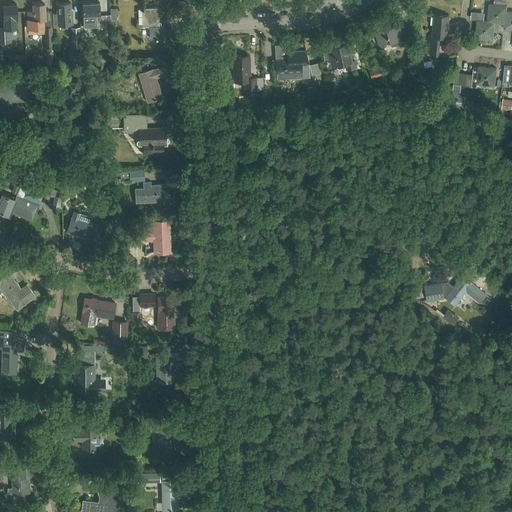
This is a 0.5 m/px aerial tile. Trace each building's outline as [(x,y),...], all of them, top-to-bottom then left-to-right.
[(69,2),(57,3),(58,13),(53,13),(54,24),(73,24),(73,12),(69,12),(69,2)] [(101,15),(100,2),(83,3),(84,25),(97,25),(97,31),(107,31),(106,15),(101,15)] [(17,27),(17,17),(16,3),(3,4),(4,18),(5,18),(6,42),(11,41),(10,27),(17,27)] [(42,27),(44,27),(45,50),(47,50),(48,57),(48,59),(54,59),(53,49),(52,27),(45,27),(45,19),(46,19),(45,3),(33,4),(34,11),(27,11),(28,28),(42,27)] [(506,24),(507,12),(508,6),(489,4),(487,22),(495,23),(505,24),(506,24)] [(158,25),(158,7),(141,7),(141,26),(149,26),(150,38),(163,37),(163,25),(158,25)] [(446,37),(448,16),(433,14),(431,35),(429,35),(427,53),(437,54),(439,36),(446,37)] [(493,40),(495,23),(487,22),(478,20),(476,38),(493,40)] [(403,38),(399,24),(375,32),(379,45),(390,42),(392,46),(398,44),(396,40),(403,38)] [(72,48),(81,47),(80,27),(71,27),(72,48)] [(344,66),(343,64),(346,64),(347,70),(356,68),(355,61),(352,61),(348,44),(330,48),(331,50),(322,52),(323,59),(330,58),(332,66),(337,65),(337,67),(339,68),(343,67),(344,66)] [(277,60),(278,74),(278,80),(296,79),(296,73),(303,72),(303,73),(310,73),(310,65),(307,65),(307,59),(306,59),(305,51),(287,52),(288,59),(277,60)] [(25,54),(18,54),(18,64),(26,64),(25,54)] [(250,77),(249,54),(233,55),(234,81),(245,80),(245,90),(256,90),(256,77),(250,77)] [(511,66),(505,65),(503,82),(511,83),(511,66)] [(495,86),(497,68),(479,66),(477,84),(495,86)] [(371,78),(382,74),(379,67),(369,70),(371,78)] [(165,74),(163,68),(153,71),(152,68),(138,73),(148,101),(162,96),(155,77),(165,74)] [(0,100),(33,99),(33,95),(37,94),(41,92),(43,88),(43,84),(40,80),(38,79),(35,78),(32,78),(0,78),(0,100)] [(459,97),(460,86),(453,85),(451,102),(463,103),(464,97),(459,97)] [(307,88),(308,99),(316,99),(315,87),(307,88)] [(511,95),(503,94),(503,99),(502,104),(511,105),(511,95)] [(168,138),(167,138),(166,127),(147,128),(147,114),(124,115),(125,132),(139,132),(139,139),(138,139),(138,140),(137,140),(137,141),(137,142),(138,142),(138,143),(139,144),(143,144),(143,154),(164,154),(164,143),(167,143),(168,143),(168,142),(169,142),(169,141),(169,140),(169,139),(168,138)] [(102,116),(103,128),(120,128),(120,116),(102,116)] [(5,177),(11,179),(15,168),(9,165),(5,177)] [(121,181),(130,180),(131,182),(145,181),(145,169),(130,170),(130,171),(112,172),(113,176),(121,176),(121,181)] [(55,196),(57,181),(48,180),(45,195),(55,196)] [(137,202),(161,201),(161,205),(165,208),(172,208),(174,205),(174,197),(170,194),(169,194),(168,184),(151,185),(151,182),(144,182),(144,188),(136,189),(137,202)] [(17,193),(19,186),(14,183),(11,191),(17,193)] [(25,195),(24,195),(26,188),(20,185),(17,193),(14,198),(15,199),(9,211),(10,211),(9,214),(10,210),(32,219),(38,204),(42,205),(42,204),(41,203),(41,202),(40,200),(39,199),(38,198),(37,197),(36,196),(34,196),(33,195),(32,195),(31,195),(29,195),(28,195),(27,195),(25,195)] [(100,199),(105,199),(107,199),(108,190),(101,189),(100,199)] [(105,202),(102,217),(115,220),(113,210),(112,194),(112,191),(110,191),(110,202),(105,202)] [(14,198),(1,193),(0,196),(0,210),(9,214),(10,211),(9,211),(15,199),(14,198)] [(72,217),(70,224),(67,231),(94,240),(97,230),(103,232),(106,222),(100,220),(99,225),(79,219),(81,214),(75,212),(73,217),(72,217)] [(141,228),(139,238),(146,240),(147,236),(154,236),(155,252),(171,252),(170,221),(153,221),(153,230),(148,230),(148,229),(141,228)] [(136,264),(146,264),(147,246),(137,245),(136,264)] [(0,285),(17,309),(35,295),(27,284),(21,288),(13,277),(15,276),(11,271),(12,270),(7,264),(0,269),(0,285)] [(448,281),(441,283),(440,282),(424,284),(426,300),(444,298),(444,297),(445,297),(454,304),(459,298),(463,301),(465,301),(470,295),(479,301),(485,294),(462,275),(453,286),(448,281)] [(140,305),(154,305),(153,293),(140,294),(140,305)] [(158,328),(174,328),(173,296),(157,297),(158,328)] [(85,298),(83,315),(81,324),(95,326),(97,315),(113,318),(115,303),(85,298)] [(112,343),(128,343),(129,321),(113,321),(112,343)] [(0,349),(3,349),(2,373),(16,373),(17,351),(24,352),(24,338),(20,338),(20,332),(0,331),(0,349)] [(135,346),(135,353),(138,353),(139,359),(148,359),(148,346),(135,346)] [(120,359),(132,359),(132,348),(120,348),(120,359)] [(82,358),(94,358),(94,350),(82,350),(82,358)] [(171,352),(171,351),(156,352),(157,382),(172,381),(171,360),(181,360),(181,352),(171,352)] [(75,389),(90,389),(106,389),(106,379),(95,379),(95,364),(75,364),(75,389)] [(12,405),(12,404),(0,404),(0,435),(14,435),(13,416),(26,415),(26,404),(12,405)] [(82,441),(82,448),(98,448),(98,447),(100,447),(101,447),(102,446),(103,445),(104,443),(103,442),(103,440),(102,439),(100,438),(98,438),(98,429),(100,429),(100,414),(88,414),(89,427),(76,427),(76,441),(82,441)] [(163,423),(162,417),(150,417),(150,429),(159,428),(159,448),(173,447),(173,434),(174,434),(174,423),(163,423)] [(0,465),(11,465),(11,457),(0,457),(0,465)] [(12,476),(13,488),(8,488),(8,494),(13,494),(13,493),(29,492),(29,476),(31,476),(30,466),(10,467),(10,476),(12,476)] [(160,471),(140,472),(137,472),(138,480),(161,479),(160,471)] [(98,493),(100,496),(99,502),(83,500),(82,511),(84,511),(117,511),(119,511),(122,489),(126,489),(127,481),(126,480),(126,475),(118,474),(117,480),(104,479),(103,486),(101,485),(101,486),(99,488),(98,489),(98,491),(98,493)] [(176,480),(176,479),(161,480),(162,509),(177,509),(176,488),(186,487),(186,480),(176,480)]
